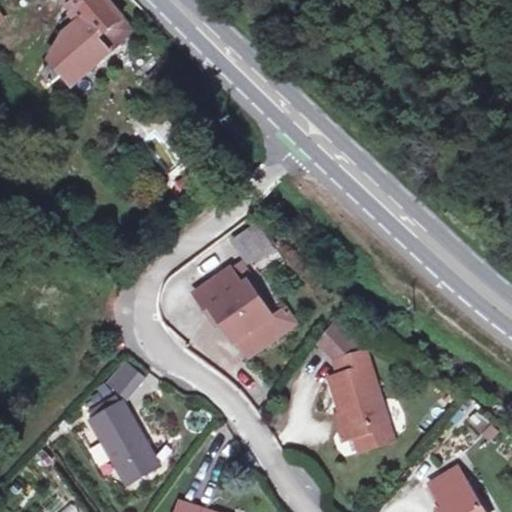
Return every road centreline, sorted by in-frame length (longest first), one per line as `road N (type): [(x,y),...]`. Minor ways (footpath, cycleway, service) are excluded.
road 1 (residential): [(306,126),(152,279),(143,298),(158,342),(226,401),(305,511)]
road 2 (secondary): [(306,126),(511,311)]
road 3 (secondary): [(174,0),(306,126)]
